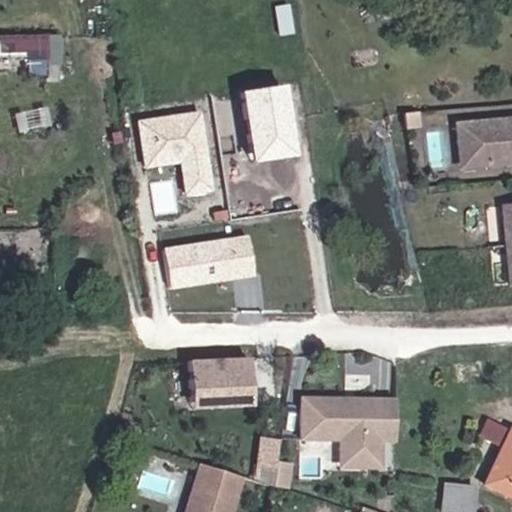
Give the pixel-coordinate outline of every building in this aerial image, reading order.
[(0,69),(62,70),(63,31),(0,29),(0,69)] [(243,92),(252,160),(298,154),(289,86),(243,92)] [(137,116),(143,166),(184,161),(188,195),(213,192),(204,109),(137,116)] [(511,124),(461,127),(462,147),(487,146),(488,170),(511,168),(511,124)] [(487,146),(462,147),(462,171),(488,170),(487,146)] [(251,238),(161,252),(167,290),(257,276),(251,238)] [(190,358),(190,403),(254,403),(253,357),(190,358)] [(304,397),(303,437),(342,438),(341,469),(385,470),(386,443),(398,443),(399,399),(304,397)] [(480,434),(502,442),(508,422),(487,415),(480,434)] [(511,495),(511,430),(510,430),(486,483),(511,495)] [(291,482),(293,459),(279,458),(280,437),(260,435),(257,480),(291,482)] [(232,511),(244,477),(202,463),(186,511),(232,511)] [(472,511),(472,488),(457,487),(455,511),(472,511)]
